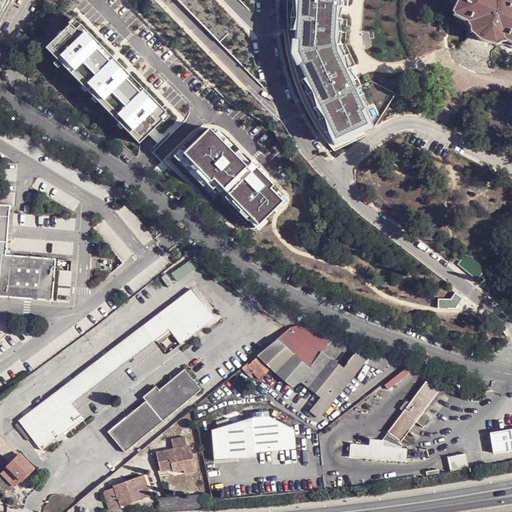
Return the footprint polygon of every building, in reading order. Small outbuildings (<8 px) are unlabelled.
[(8,0),(0,16),(0,20),(1,21),(12,0),(8,0)] [(0,0),(0,23),(1,21),(0,20),(0,16),(8,0),(0,0)] [(334,0),(293,0),(293,54),(333,142),(367,126),(332,46),(334,0)] [(511,0),(456,0),(452,10),(453,14),(467,21),(466,21),(466,22),(468,23),(469,24),(469,27),(469,29),(469,31),(481,38),(493,42),(494,42),(496,42),(497,42),(499,40),(502,40),(505,38),(511,42),(511,0)] [(168,115),(75,24),(47,53),(141,145),(168,115)] [(206,180),(252,229),(274,203),(262,192),(266,188),(242,164),(238,168),(200,128),(176,156),(202,183),(206,180)] [(0,200),(0,292),(48,295),(50,254),(1,251),(4,201),(0,200)] [(464,254),(459,260),(465,264),(466,269),(469,271),(472,270),(478,274),(483,269),(483,262),(471,253),(464,254)] [(187,257),(168,273),(174,280),(194,264),(187,257)] [(60,259),(59,268),(70,269),(71,260),(60,259)] [(21,423),(17,426),(30,441),(33,439),(43,450),(83,418),(73,405),(169,328),(181,342),(214,316),(191,287),(60,391),(60,390),(20,422),(21,423)] [(292,354),(309,368),(319,354),(332,337),(316,331),(297,327),(289,329),(275,340),(276,340),(292,354)] [(276,340),(258,355),(269,368),(274,371),(292,354),(276,340)] [(344,368),(353,375),(363,364),(372,352),(360,347),(344,368)] [(363,364),(383,372),(393,360),(372,352),(363,364)] [(292,354),(274,371),(291,386),(300,382),(309,368),(292,354)] [(330,362),(319,354),(309,368),(300,382),(308,388),(330,362)] [(254,374),(258,378),(269,368),(258,355),(247,365),(254,374)] [(320,398),(329,404),(353,375),(344,368),(332,359),(330,362),(308,388),(320,398)] [(243,369),(250,377),(254,374),(247,365),(243,369)] [(147,400),(108,431),(125,451),(203,388),(185,368),(160,388),(157,385),(143,396),(147,400)] [(411,403),(424,413),(439,392),(426,382),(425,384),(424,384),(409,403),(410,404),(411,403)] [(310,411),(319,418),(329,404),(320,398),(310,411)] [(416,422),(424,413),(411,403),(410,404),(409,403),(400,413),(402,414),(404,413),(416,422)] [(402,443),(416,422),(404,413),(402,414),(400,413),(385,432),(388,434),(396,440),(397,439),(402,443)] [(252,419),(213,432),(216,462),(257,457),(256,452),(297,448),(296,430),(268,416),(252,419)] [(511,428),(491,432),(494,452),(511,449),(511,428)] [(0,454),(10,464),(19,454),(0,434),(0,454)] [(396,440),(388,434),(383,441),(401,450),(404,446),(396,440)] [(158,452),(161,470),(173,467),(174,471),(185,469),(185,473),(198,470),(194,452),(192,453),(191,445),(188,446),(186,436),(173,439),(175,449),(158,452)] [(448,455),(451,470),(468,466),(466,452),(448,455)] [(33,468),(19,454),(10,464),(7,466),(21,480),(33,468)] [(7,466),(1,473),(10,482),(15,486),(21,480),(7,466)] [(142,475),(135,478),(139,488),(146,485),(142,475)] [(103,494),(109,509),(120,505),(120,507),(150,495),(146,485),(139,488),(135,478),(112,487),(113,488),(105,492),(103,494)] [(158,499),(161,511),(202,511),(208,511),(207,500),(207,497),(158,499)]
